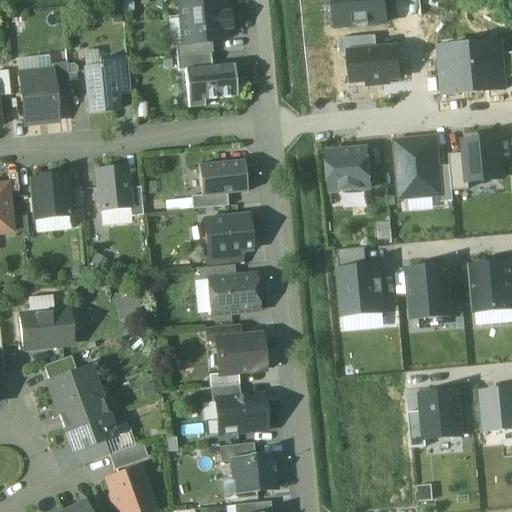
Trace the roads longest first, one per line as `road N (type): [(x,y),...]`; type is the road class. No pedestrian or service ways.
road 1 (residential): [(311,511),(273,128)]
road 2 (residential): [(0,158),(273,128)]
road 3 (residential): [(273,128),(423,117)]
road 4 (residential): [(0,427),(17,424),(42,484),(0,510)]
road 5 (residential): [(273,128),(259,0)]
